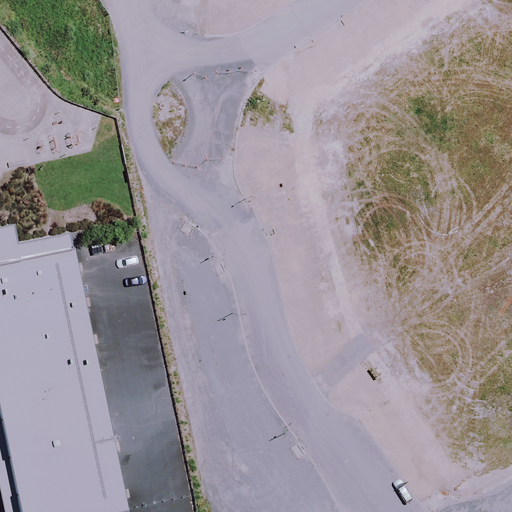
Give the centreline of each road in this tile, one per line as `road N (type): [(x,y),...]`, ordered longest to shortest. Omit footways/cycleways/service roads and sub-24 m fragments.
road 1 (residential): [(281,382),(511,224)]
road 2 (residential): [(281,382),(262,283),(243,236),(204,196)]
road 3 (residential): [(374,511),(281,382)]
